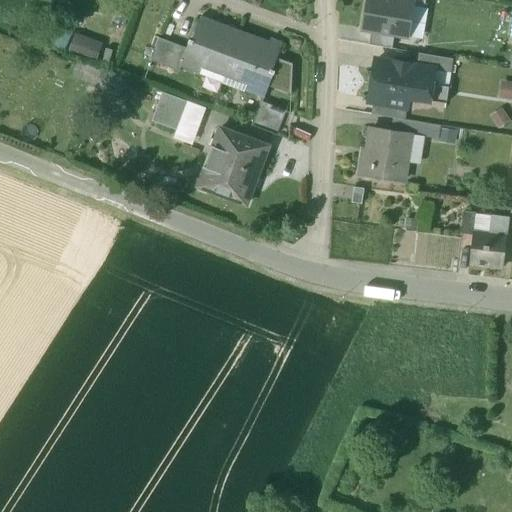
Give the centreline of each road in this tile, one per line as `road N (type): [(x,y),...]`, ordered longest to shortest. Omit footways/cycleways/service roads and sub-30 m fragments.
road 1 (unclassified): [(309,276),(0,153)]
road 2 (residential): [(309,276),(318,234),(324,0)]
road 3 (unclassified): [(511,299),(309,276)]
